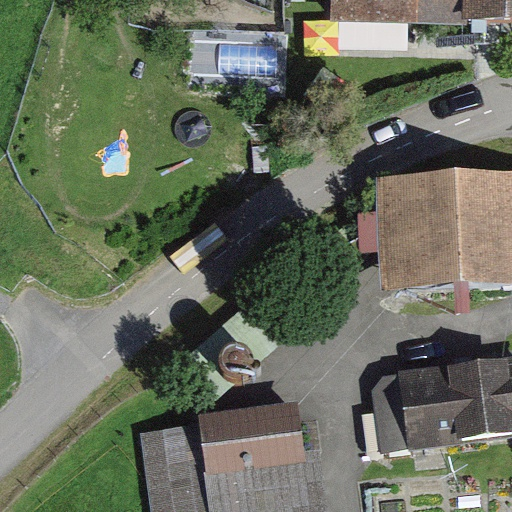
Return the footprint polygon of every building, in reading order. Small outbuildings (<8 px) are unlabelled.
[(511,0),(325,0),(324,47),(511,51),(511,0)] [(377,302),(511,297),(511,180),(376,185),(377,225),(351,226),(352,264),(376,264),(377,302)] [(451,336),(400,340),(402,364),(453,361),(451,336)] [(372,484),(511,470),(511,395),(391,407),(364,410),(372,484)] [(145,511),(321,511),(318,469),(296,471),(292,426),(193,436),(197,474),(142,480),(145,511)]
